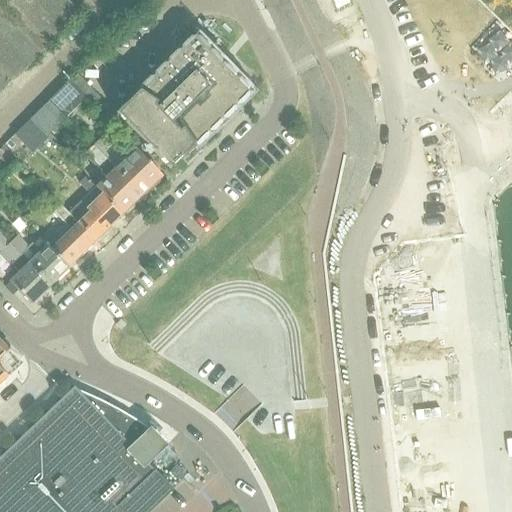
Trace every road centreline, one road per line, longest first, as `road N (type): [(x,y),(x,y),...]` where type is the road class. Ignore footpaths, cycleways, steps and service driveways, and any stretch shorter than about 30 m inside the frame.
road 1 (residential): [(56,349),(73,317),(283,111),(286,88),(242,0)]
road 2 (residential): [(469,159),(505,511)]
road 3 (residential): [(373,511),(349,264),(386,193)]
road 4 (residential): [(56,349),(211,440),(254,511)]
road 5 (residential): [(386,193),(400,138),(368,0)]
road 6 (residential): [(0,123),(128,0)]
